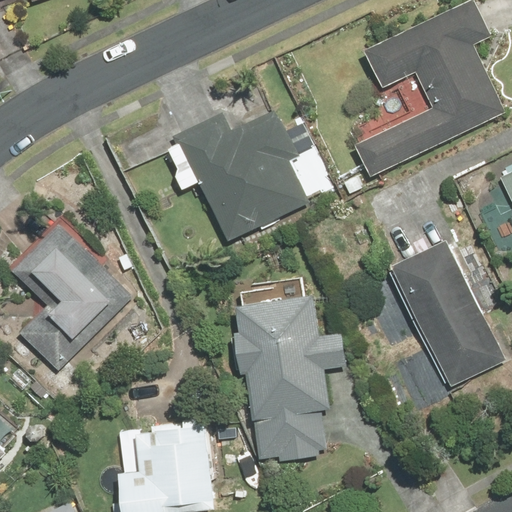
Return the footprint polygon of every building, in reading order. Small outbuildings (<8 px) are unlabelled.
[(360,145),(375,175),(509,111),(477,45),(496,36),(478,0),(473,0),(371,49),(388,86),(420,71),(438,108),(360,145)] [(182,133),(231,240),(320,200),(278,109),(233,130),(225,113),(182,133)] [(511,170),(503,174),(511,193),(511,170)] [(27,331),(61,366),(134,295),(62,223),(17,267),(54,305),(27,331)] [(510,359),(452,238),(398,263),(456,384),(510,359)] [(319,294),(243,305),(246,331),(242,332),(248,372),(252,372),(265,457),(283,455),(284,460),(323,454),(322,449),(331,448),(325,410),(336,408),(330,368),(351,365),(347,333),(325,336),(319,294)] [(0,461),(9,452),(0,442),(0,372),(1,372),(0,370),(0,461)] [(121,431),(130,511),(185,511),(222,508),(212,421),(121,431)] [(79,511),(74,501),(52,511),(79,511)]
